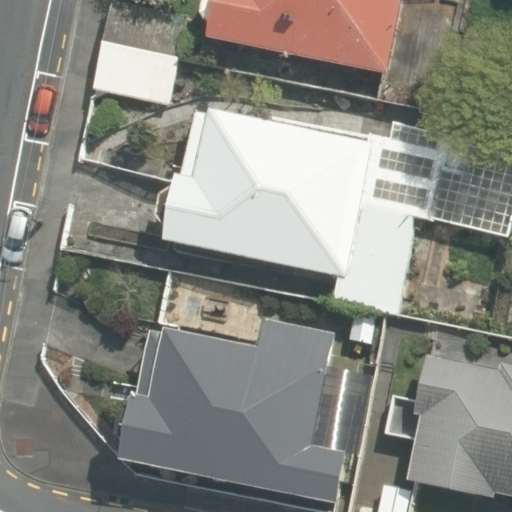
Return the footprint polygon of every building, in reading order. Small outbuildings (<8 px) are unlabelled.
[(411,0),(218,0),(210,37),(392,81),(411,0)] [(180,56),(93,38),(84,82),(171,100),(180,56)] [(168,237),(336,270),(330,303),(402,318),(408,285),(437,291),(451,221),(509,233),(511,219),(511,166),(195,103),(168,237)] [(314,434),(340,329),(157,284),(115,454),(344,510),(360,445),(314,434)] [(511,366),(428,352),(406,474),(511,493),(511,366)]
